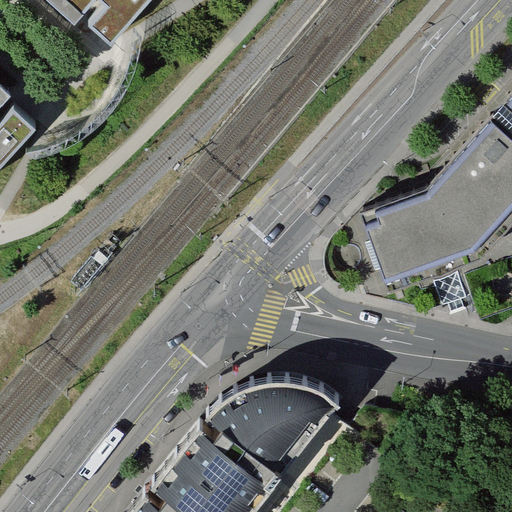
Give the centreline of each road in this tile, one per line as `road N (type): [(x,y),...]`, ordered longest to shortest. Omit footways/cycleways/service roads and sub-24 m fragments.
road 1 (tertiary): [(222,295),(46,511)]
road 2 (tertiary): [(493,0),(315,191)]
road 3 (unclassified): [(445,355),(413,328),(313,292),(298,248),(315,191)]
road 4 (unclassified): [(222,295),(270,318),(445,355)]
road 5 (tertiary): [(315,191),(222,295)]
